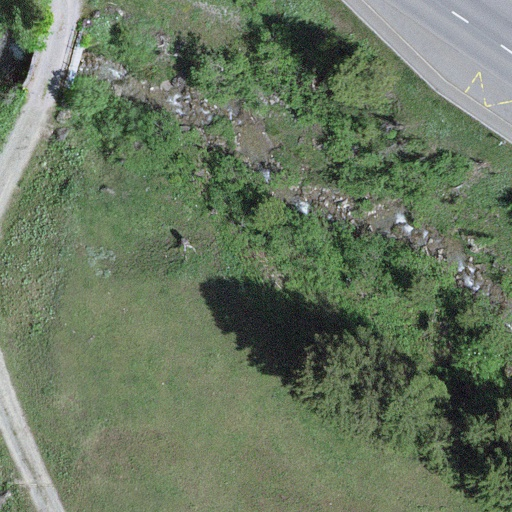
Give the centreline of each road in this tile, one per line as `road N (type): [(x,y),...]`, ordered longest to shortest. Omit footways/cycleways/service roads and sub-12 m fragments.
road 1 (track): [(64,0),(42,88),(0,182)]
road 2 (track): [(0,401),(49,511)]
